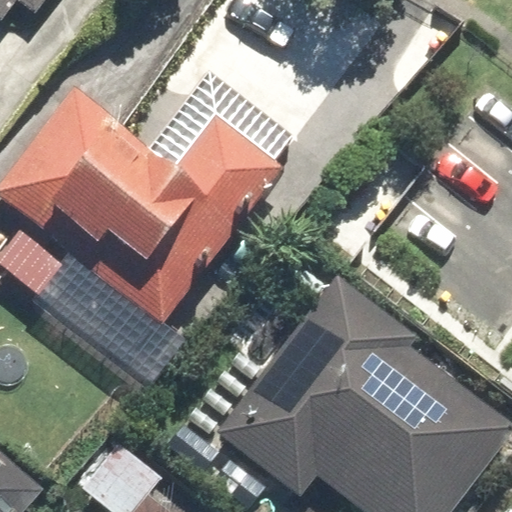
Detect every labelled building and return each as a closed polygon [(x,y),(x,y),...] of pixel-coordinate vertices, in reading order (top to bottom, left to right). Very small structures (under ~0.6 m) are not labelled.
[(0,0),(0,43),(33,0),(0,0)] [(228,243),(261,179),(184,141),(160,189),(60,111),(0,187),(0,227),(148,344),(228,243)] [(0,287),(20,264),(0,247),(0,287)] [(440,511),(499,430),(398,357),(403,349),(322,289),(206,446),(288,506),(302,487),(336,511),(440,511)] [(0,511),(24,511),(32,504),(0,475),(0,511)]
